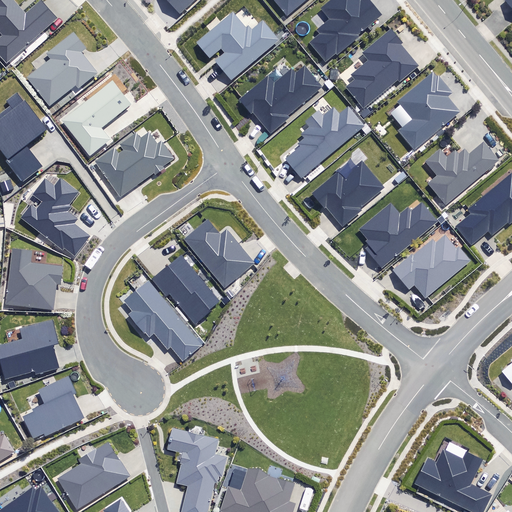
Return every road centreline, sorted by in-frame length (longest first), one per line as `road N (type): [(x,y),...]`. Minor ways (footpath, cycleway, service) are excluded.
road 1 (residential): [(228,163),(116,247),(94,278),(91,334),(106,361),(142,390)]
road 2 (residential): [(434,368),(325,276),(228,163)]
road 3 (residential): [(228,163),(107,0)]
road 4 (residential): [(434,368),(343,511)]
road 5 (tertiary): [(433,0),(511,94)]
